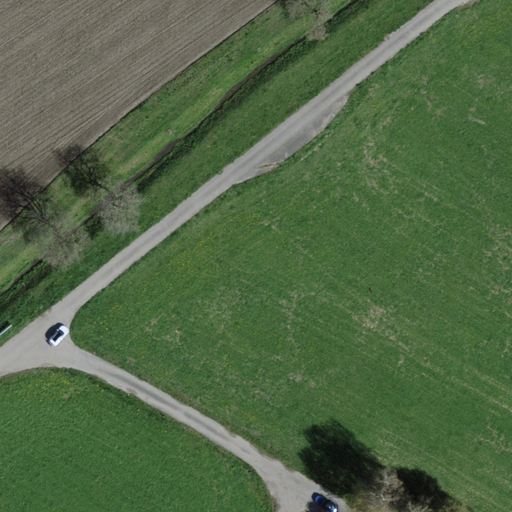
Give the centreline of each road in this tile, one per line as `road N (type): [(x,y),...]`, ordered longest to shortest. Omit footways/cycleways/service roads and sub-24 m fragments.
road 1 (unclassified): [(29,342),(455,0)]
road 2 (unclassified): [(29,342),(102,369),(282,473)]
